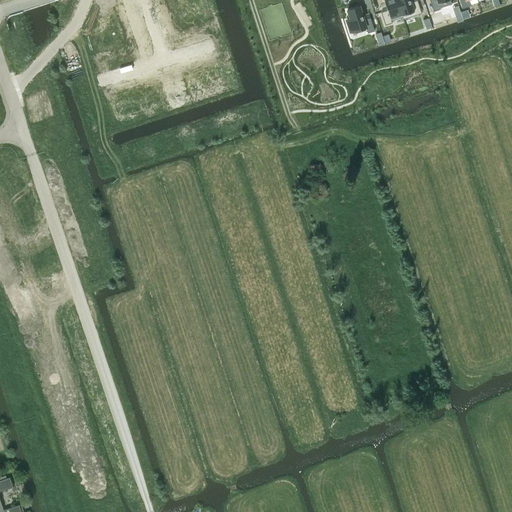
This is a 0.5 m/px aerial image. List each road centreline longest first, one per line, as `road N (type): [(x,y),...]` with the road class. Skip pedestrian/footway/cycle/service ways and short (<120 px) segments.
road 1 (track): [(300,135),(250,0)]
road 2 (track): [(10,94),(86,0)]
